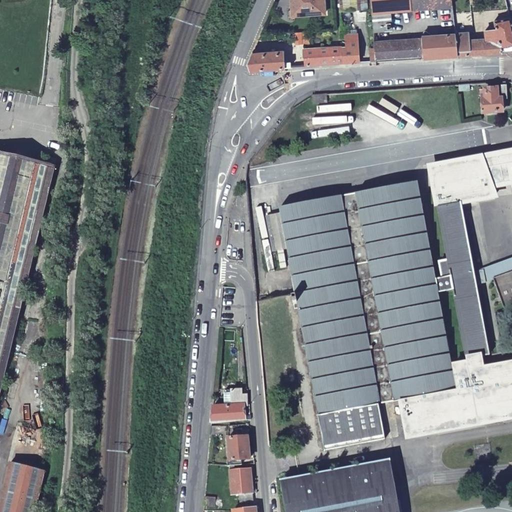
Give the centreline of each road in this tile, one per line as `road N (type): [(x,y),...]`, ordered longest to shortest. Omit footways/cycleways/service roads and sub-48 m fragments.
road 1 (unclassified): [(267,511),(240,203),(219,192)]
road 2 (unclassified): [(192,511),(219,192)]
road 3 (unclassified): [(274,96),(307,80),(511,65)]
